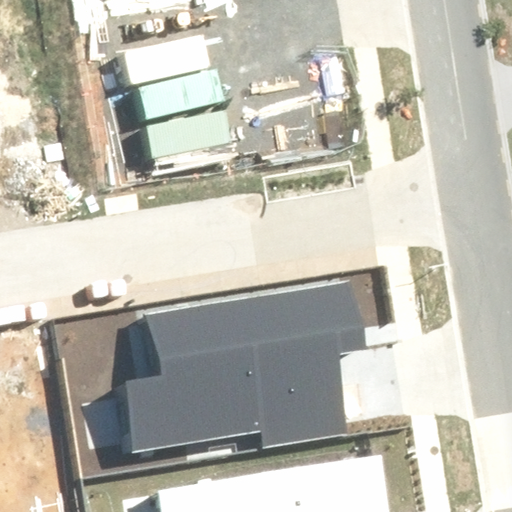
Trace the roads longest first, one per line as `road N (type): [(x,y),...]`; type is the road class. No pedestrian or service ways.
road 1 (residential): [(0,244),(464,166)]
road 2 (residential): [(464,166),(511,485)]
road 3 (residential): [(439,0),(464,166)]
